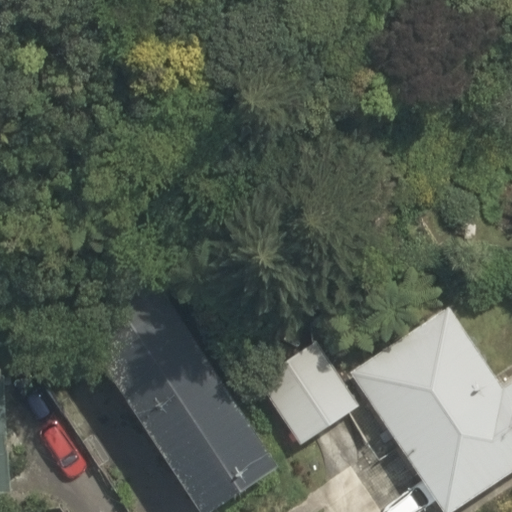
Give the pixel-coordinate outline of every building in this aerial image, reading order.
[(511,54),(511,14),(509,14),(500,52),(511,54)] [(80,325),(205,511),(214,511),(286,464),(157,273),(80,325)] [(353,372),(445,511),(453,511),(511,473),(511,383),(505,388),(451,307),(353,372)] [(259,381),(303,446),(360,407),(317,342),(259,381)] [(0,487),(14,487),(5,374),(0,374),(0,487)]
